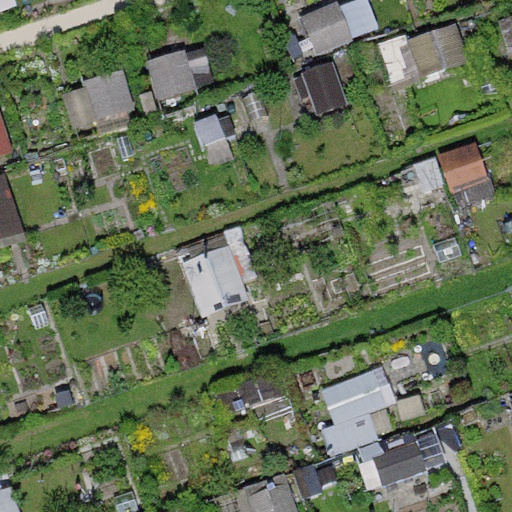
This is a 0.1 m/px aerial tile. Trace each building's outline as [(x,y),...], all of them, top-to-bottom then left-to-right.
[(375,0),(355,0),(309,17),(323,54),(387,30),(375,0)] [(403,84),(476,64),(465,25),(393,45),(403,84)] [(153,64),(168,103),(203,90),(189,51),(153,64)] [(83,132),(143,109),(128,72),(68,95),(83,132)] [(5,109),(0,111),(0,159),(20,152),(5,109)] [(487,142),(447,156),(458,188),(498,174),(487,142)] [(0,180),(0,244),(35,230),(12,176),(0,180)] [(249,242),(170,272),(190,324),(269,294),(249,242)] [(322,386),(337,449),(403,434),(388,371),(322,386)] [(429,434),(366,452),(377,489),(440,471),(429,434)] [(304,511),(296,485),(249,500),(252,511),(304,511)] [(0,511),(27,511),(19,490),(0,496),(0,511)]
